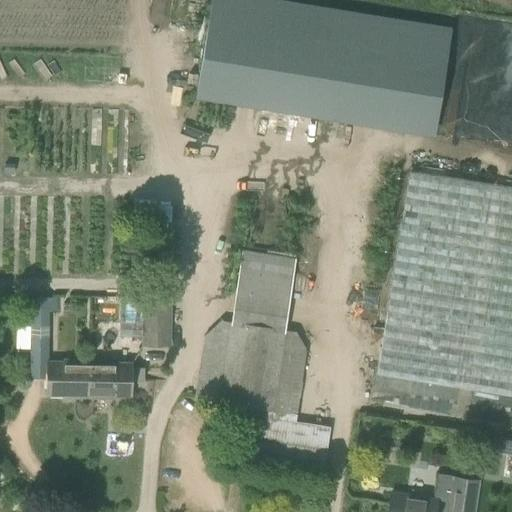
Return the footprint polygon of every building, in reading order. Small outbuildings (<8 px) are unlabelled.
[(333,121),(351,13),(273,0),(210,0),(195,99),(333,121)] [(511,188),(409,172),(376,375),(511,396),(511,188)] [(144,273),(145,231),(121,230),(120,273),(144,273)] [(296,415),(306,351),(295,332),(283,331),(294,259),(241,250),(230,323),(219,321),(203,335),(194,399),(217,403),(252,408),(296,415)] [(142,298),(141,337),(141,346),(169,347),(171,296),(142,295),(142,298)] [(118,336),(141,337),(142,298),(120,297),(118,336)] [(29,378),(46,379),(47,362),(48,362),(48,313),(57,313),(57,299),(30,298),(29,378)] [(63,397),(88,397),(88,361),(63,360),(63,362),(48,362),(47,362),(46,379),(46,395),(63,395),(63,397)] [(113,361),(88,361),(88,397),(113,398),(113,396),(129,396),(130,363),(113,363),(113,361)] [(116,431),(147,431),(147,405),(117,405),(116,431)] [(295,422),(296,415),(252,408),(245,460),(322,472),(329,427),(295,422)] [(511,439),(500,438),(498,452),(511,454),(511,439)] [(433,511),(434,511),(435,511),(474,511),(479,481),(437,474),(434,499),(390,492),(387,511),(433,511)]
